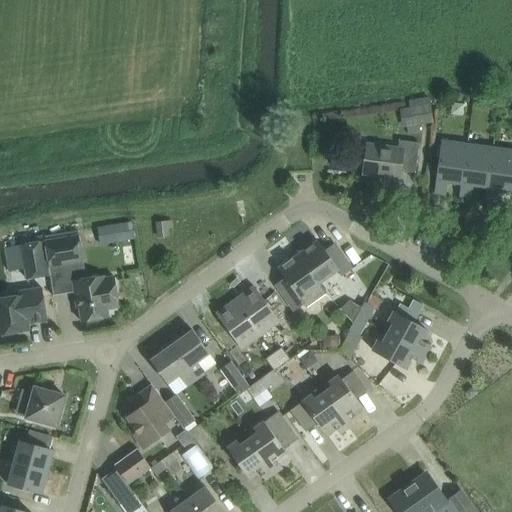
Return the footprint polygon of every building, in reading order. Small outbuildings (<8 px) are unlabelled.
[(432,123),(429,104),(401,108),(404,127),(432,123)] [(415,173),(419,142),(399,140),(398,148),(366,144),(362,175),(400,180),(401,172),(415,173)] [(459,197),(460,197),(468,145),(441,141),(434,193),(446,195),(448,182),(461,184),(459,197)] [(487,187),(485,200),(493,148),(468,145),(460,197),(471,198),(473,185),(487,187)] [(485,200),(497,202),(498,189),(511,190),(511,150),(493,148),(485,200)] [(132,239),(129,222),(94,227),(97,245),(132,239)] [(83,261),(79,235),(78,234),(45,240),(49,267),(83,261)] [(20,244),(26,279),(51,275),(49,267),(45,240),(20,244)] [(298,254),(319,284),(338,270),(342,276),(352,269),(334,244),(333,244),(336,248),(327,254),(318,240),(298,254)] [(276,285),(294,310),(304,303),(306,306),(325,292),(319,284),(298,254),(278,268),(285,278),(276,285)] [(119,307),(116,287),(114,276),(104,278),(104,276),(72,281),(75,296),(77,296),(81,322),(109,317),(107,309),(119,307)] [(254,286),(235,300),(261,336),(280,322),(254,286)] [(48,321),(44,301),(42,288),(8,293),(8,297),(0,298),(0,335),(30,330),(29,324),(48,321)] [(351,300),(349,299),(340,310),(354,322),(357,316),(365,303),(369,296),(357,290),(351,300)] [(261,336),(235,300),(216,313),(242,349),(261,336)] [(365,303),(357,316),(367,321),(375,307),(365,303)] [(394,325),(389,334),(426,355),(431,346),(421,340),(427,330),(395,312),(389,322),(394,325)] [(350,330),(359,335),(367,321),(357,316),(354,322),(350,330)] [(192,330),(172,345),(197,380),(206,374),(217,366),(192,330)] [(426,355),(389,334),(383,343),(379,341),(373,351),(405,369),(411,358),(421,364),(426,355)] [(197,380),(172,345),(151,361),(167,383),(179,374),(187,386),(197,380)] [(274,354),(281,364),(289,358),(282,348),(274,354)] [(274,354),(267,359),(274,369),(281,364),(274,354)] [(239,395),(247,389),(250,387),(232,361),(220,369),(239,395)] [(260,380),(266,388),(279,379),(273,371),(260,380)] [(324,393),(349,428),(357,422),(351,413),(360,406),(355,399),(367,390),(353,372),(342,380),(339,376),(329,382),(333,387),(324,393)] [(247,389),(254,398),(266,388),(260,380),(250,387),(247,389)] [(139,409),(127,418),(137,432),(133,435),(143,449),(170,430),(165,423),(174,416),(166,404),(165,402),(152,385),(132,400),(139,409)] [(31,403),(27,418),(57,426),(65,396),(35,387),(33,392),(22,389),(19,401),(31,403)] [(349,428),(324,393),(315,399),(312,395),(302,402),(324,432),(334,424),(341,433),(349,428)] [(195,420),(176,394),(165,402),(166,404),(174,416),(183,428),(195,420)] [(258,433),(249,439),(274,474),(282,468),(276,459),(285,452),(283,449),(298,438),(279,411),(254,429),(258,433)] [(189,432),(204,453),(216,445),(201,423),(189,432)] [(29,431),(26,442),(50,449),(53,438),(29,431)] [(274,474),(249,439),(240,445),(237,441),(228,448),(249,478),(259,471),(265,480),(274,474)] [(20,441),(14,463),(48,472),(51,458),(48,457),(50,449),(26,442),(20,441)] [(187,452),(181,456),(197,479),(214,468),(198,445),(187,452)] [(138,448),(114,465),(116,469),(128,484),(151,467),(138,448)] [(14,463),(8,485),(38,493),(40,485),(44,486),(48,472),(14,463)] [(102,480),(120,504),(134,493),(116,469),(102,480)] [(432,511),(446,502),(438,490),(426,474),(411,485),(413,488),(394,502),(392,498),(390,499),(399,511),(432,511)] [(188,499),(196,511),(223,511),(206,487),(188,499)] [(447,496),(457,511),(473,511),(457,489),(447,496)] [(171,511),(170,511),(196,511),(188,499),(171,511)]
